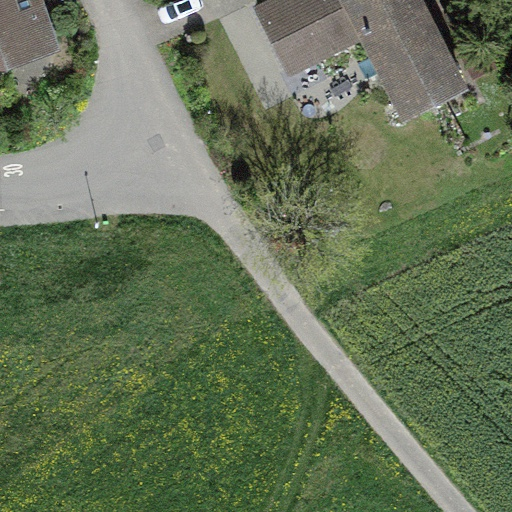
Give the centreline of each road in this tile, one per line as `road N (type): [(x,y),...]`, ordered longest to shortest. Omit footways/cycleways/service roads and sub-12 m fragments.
road 1 (track): [(191,151),(359,369),(482,511)]
road 2 (residential): [(0,192),(69,195),(191,151)]
road 3 (residential): [(129,0),(191,151)]
